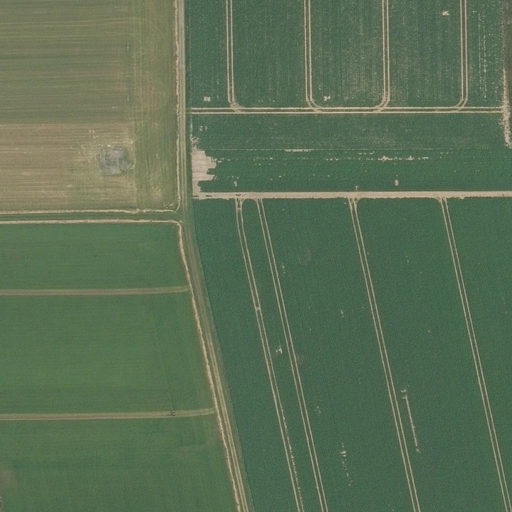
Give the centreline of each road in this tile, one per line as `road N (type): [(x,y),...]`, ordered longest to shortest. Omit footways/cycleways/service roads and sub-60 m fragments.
road 1 (track): [(179,0),(183,212),(245,511)]
road 2 (track): [(0,216),(183,212)]
